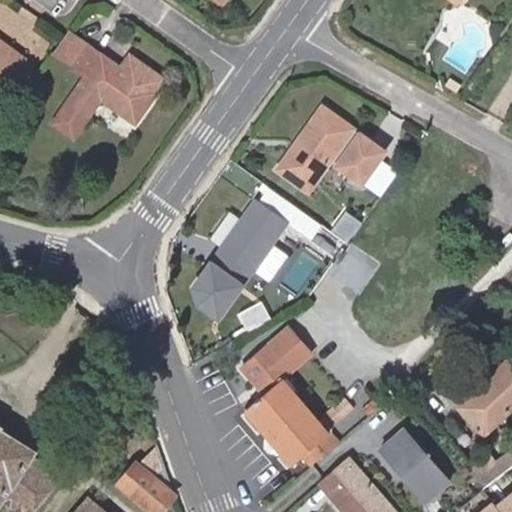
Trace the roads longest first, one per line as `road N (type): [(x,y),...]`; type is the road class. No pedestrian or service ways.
road 1 (unknown): [(511,261),(413,357),(389,368),(370,364),(323,303)]
road 2 (tertiary): [(215,511),(155,341),(113,276)]
road 3 (residential): [(289,26),(511,150)]
road 4 (tertiary): [(113,276),(253,77)]
road 5 (residential): [(253,77),(142,0)]
road 6 (tertiary): [(113,276),(0,229)]
